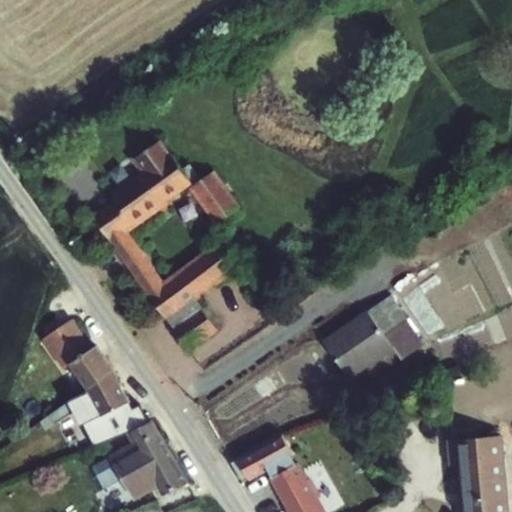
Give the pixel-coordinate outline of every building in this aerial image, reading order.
[(193,184),(162,141),(134,160),(142,173),(112,194),(116,200),(94,215),(111,240),(109,241),(175,329),(203,309),(198,301),(203,297),(202,295),(216,285),(218,286),(241,267),(217,242),(164,281),(130,232),(193,184)] [(211,174),(191,189),(217,226),(242,207),(219,175),(220,173),(220,170),(218,168),(215,167),(212,169),(211,172),(211,174)] [(352,380),(395,350),(403,361),(426,345),(392,295),(324,341),(352,380)] [(88,389),(115,371),(98,346),(95,348),(74,319),(60,328),(50,336),(44,340),(65,370),(71,366),(88,389)] [(50,336),(60,328),(55,320),(45,327),(50,336)] [(89,391),(69,401),(49,416),(56,426),(76,413),(82,425),(84,425),(96,448),(128,434),(150,423),(141,405),(134,408),(115,371),(88,389),(89,391)] [(190,483),(154,421),(150,423),(128,434),(132,443),(110,456),(111,457),(93,467),(105,489),(123,479),(136,501),(159,489),(163,498),(190,483)] [(274,477),(271,479),(289,511),(328,511),(321,498),(323,497),(313,478),(310,479),(301,462),(298,463),(283,434),(238,458),(239,460),(232,463),(244,483),(250,480),(251,482),(270,471),(274,477)] [(511,511),(504,436),(449,440),(452,466),(458,465),(462,511),(511,511)] [(163,511),(159,501),(132,511),(163,511)]
